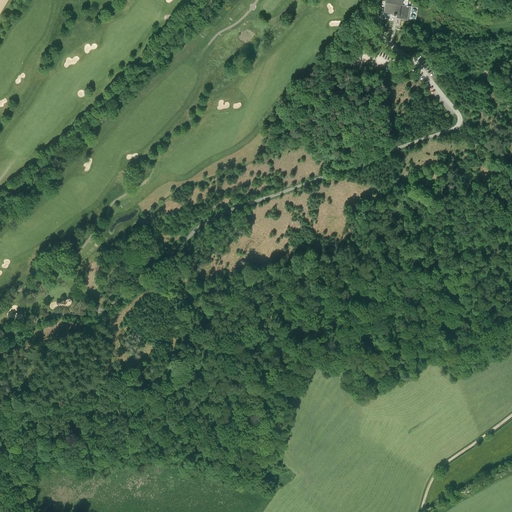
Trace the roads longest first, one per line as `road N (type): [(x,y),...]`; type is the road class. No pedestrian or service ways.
road 1 (track): [(211,0),(0,199)]
road 2 (track): [(0,303),(66,268),(111,203),(139,185)]
road 3 (track): [(421,511),(434,474),(511,415)]
